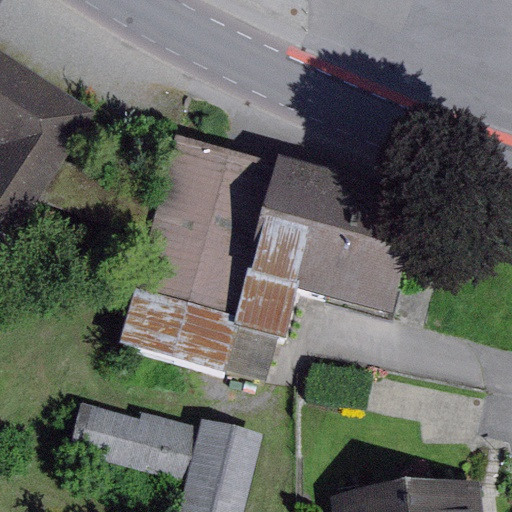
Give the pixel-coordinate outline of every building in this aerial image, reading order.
[(0,147),(10,154),(0,169),(0,240),(22,255),(49,212),(76,170),(108,121),(0,51),(0,147)] [(437,215),(186,149),(172,203),(160,248),(130,359),(237,387),(249,344),(296,356),(309,308),(405,333),(437,215)] [(172,203),(76,170),(49,212),(160,248),(172,203)] [(0,288),(22,255),(0,240),(0,288)] [(382,380),(323,369),(317,402),(375,414),(382,380)] [(153,428),(93,411),(80,458),(194,490),(210,435),(155,420),(153,428)] [(259,511),(276,444),(215,429),(194,511),(259,511)] [(497,511),(495,490),(345,505),(345,511),(497,511)]
